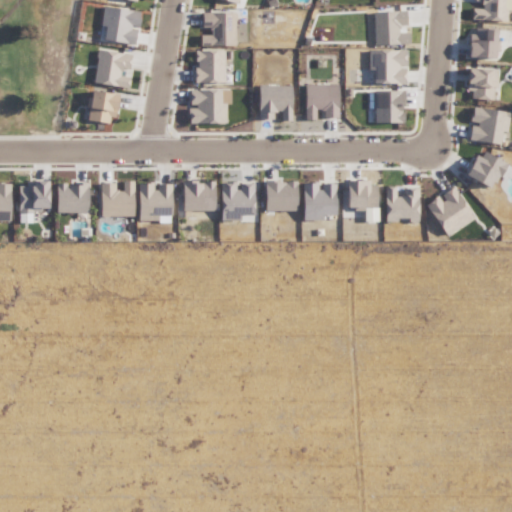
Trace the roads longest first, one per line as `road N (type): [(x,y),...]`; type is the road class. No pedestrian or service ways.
road 1 (residential): [(0,149),(432,149),(443,0)]
road 2 (residential): [(172,0),(150,148)]
